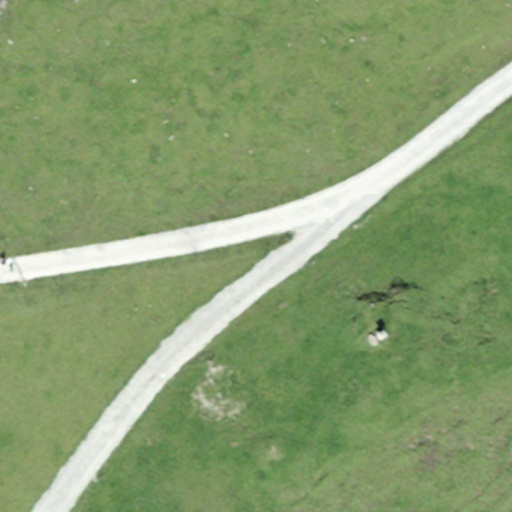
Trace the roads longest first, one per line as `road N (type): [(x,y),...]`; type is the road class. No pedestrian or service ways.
road 1 (track): [(511,86),(354,198),(291,222),(0,274)]
road 2 (track): [(354,198),(171,360),(57,511)]
